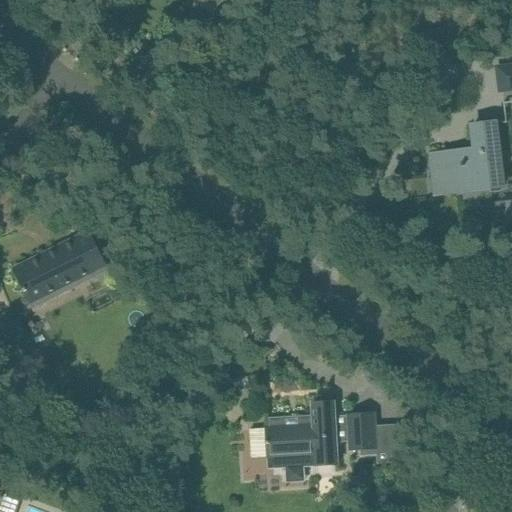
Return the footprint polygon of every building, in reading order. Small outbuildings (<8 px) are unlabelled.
[(197,0),(212,13),(224,0),(197,0)] [(475,151),(432,156),(436,188),(480,184),(480,190),(503,187),(496,124),(473,126),(475,151)] [(54,291),(88,275),(106,266),(89,231),(73,239),(76,245),(53,256),(54,258),(44,263),(40,255),(14,268),(32,304),(54,292),(54,291)] [(28,336),(13,308),(0,314),(0,355),(17,346),(15,342),(28,336)] [(98,399),(87,403),(94,417),(104,413),(98,399)] [(270,427),(266,427),(266,429),(266,432),(267,447),(268,458),(268,468),(285,467),(289,467),(293,467),(297,467),(301,466),(305,466),(317,466),(337,464),(336,443),(348,442),(349,451),(361,451),(379,450),(377,426),(376,412),(346,414),(346,416),(335,417),(334,402),(313,403),(314,416),(314,425),(270,427)] [(0,497),(0,511),(16,511),(20,501),(1,494),(0,497)] [(449,500),(436,511),(459,511),(461,511),(460,511),(467,504),(456,494),(450,500),(449,500)]
